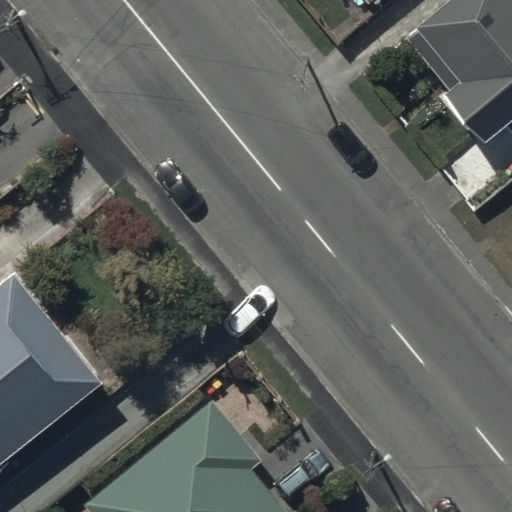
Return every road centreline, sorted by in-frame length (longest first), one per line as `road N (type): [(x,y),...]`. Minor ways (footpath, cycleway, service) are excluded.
road 1 (tertiary): [(144,22),(511,469)]
road 2 (residential): [(144,22),(0,142)]
